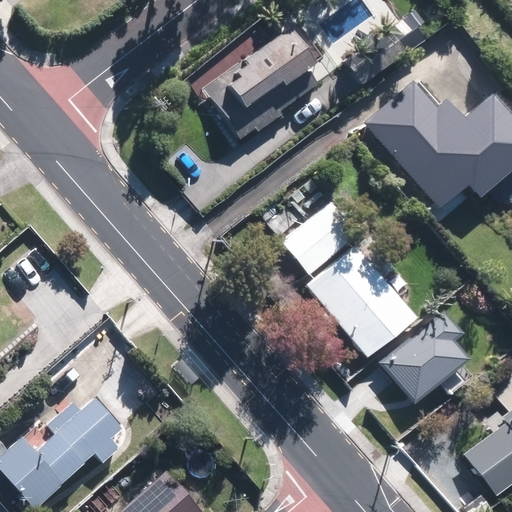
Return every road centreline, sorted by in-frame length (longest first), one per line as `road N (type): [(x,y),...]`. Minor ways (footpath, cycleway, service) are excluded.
road 1 (tertiary): [(33,131),(331,471)]
road 2 (residential): [(204,0),(33,131)]
